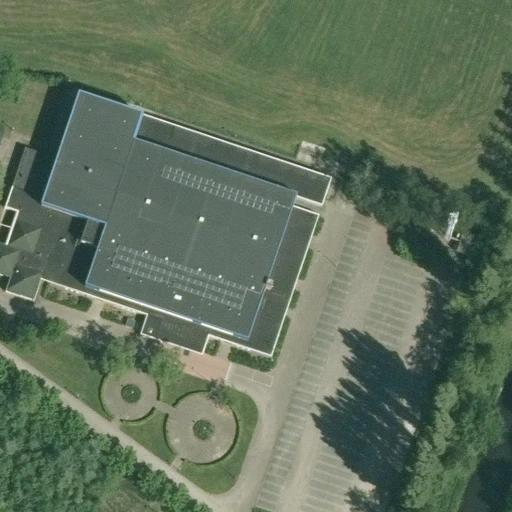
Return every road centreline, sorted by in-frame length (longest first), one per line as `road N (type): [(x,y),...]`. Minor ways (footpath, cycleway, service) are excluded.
road 1 (residential): [(274,395),(0,303)]
road 2 (residential): [(205,511),(0,359)]
road 3 (residential): [(338,204),(274,395)]
road 4 (residential): [(274,395),(234,511)]
